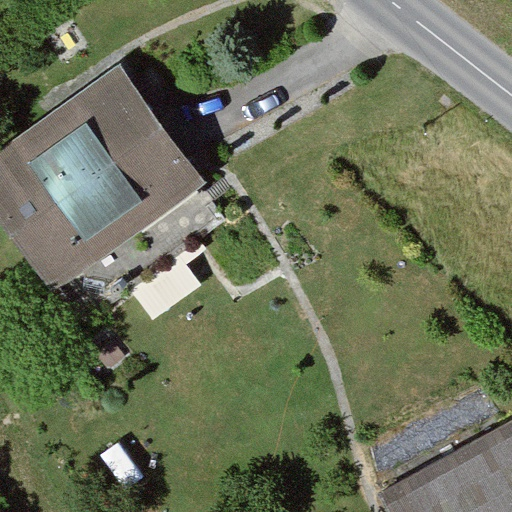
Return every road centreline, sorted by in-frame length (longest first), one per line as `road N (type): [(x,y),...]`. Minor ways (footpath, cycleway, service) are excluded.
road 1 (unknown): [(183,141),(397,17)]
road 2 (tertiary): [(376,0),(511,108)]
